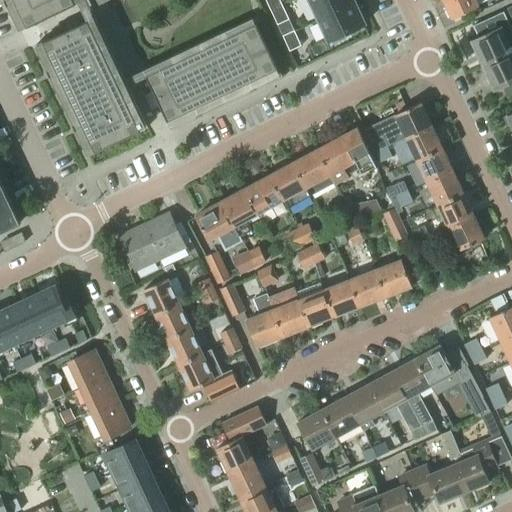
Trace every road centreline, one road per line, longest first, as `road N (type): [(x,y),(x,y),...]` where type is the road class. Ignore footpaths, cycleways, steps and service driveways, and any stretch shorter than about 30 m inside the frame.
road 1 (residential): [(75,233),(92,217),(431,57)]
road 2 (residential): [(172,433),(511,275)]
road 3 (residential): [(172,433),(75,233)]
road 4 (residential): [(511,230),(431,57)]
road 5 (residential): [(75,233),(0,81)]
